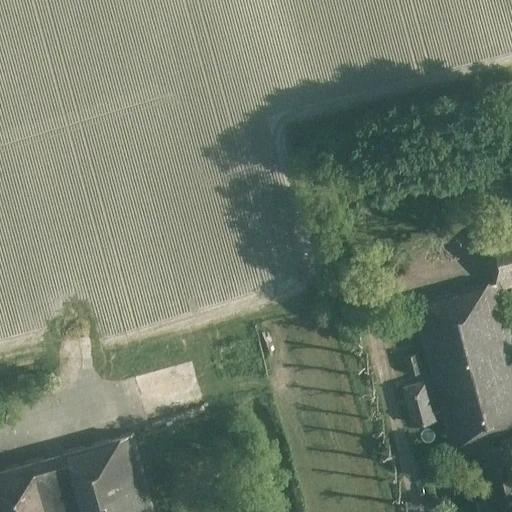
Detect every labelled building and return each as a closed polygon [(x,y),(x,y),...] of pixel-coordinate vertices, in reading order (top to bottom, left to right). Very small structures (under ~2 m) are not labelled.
[(511,285),(511,219),(482,228),(496,280),(413,302),(433,377),(441,409),(442,410),(443,415),(452,448),(464,444),(478,440),(493,493),(478,497),(481,511),(511,511),(511,451),(509,440),(499,443),(497,435),(507,433),(511,432),(511,431),(511,332),(500,289),(511,285)] [(422,370),(417,352),(403,355),(408,373),(422,370)] [(403,385),(413,423),(435,417),(434,412),(440,410),(432,377),(403,385)] [(199,387),(165,392),(167,407),(201,403),(199,387)] [(0,511),(154,511),(133,433),(0,469),(0,511)]
